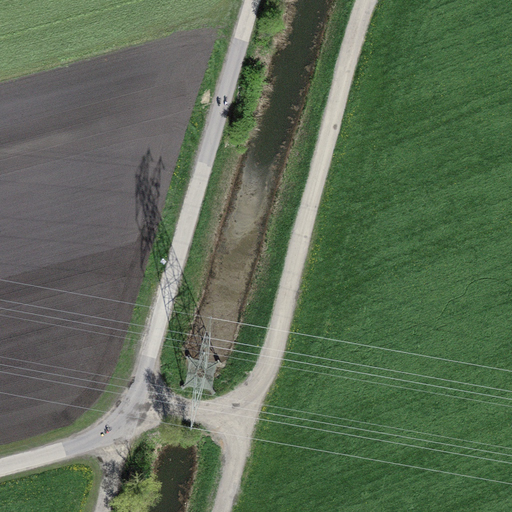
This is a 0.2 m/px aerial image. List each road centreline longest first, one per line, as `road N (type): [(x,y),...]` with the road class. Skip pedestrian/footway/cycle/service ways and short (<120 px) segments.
road 1 (track): [(374,0),(241,421)]
road 2 (track): [(133,397),(252,0)]
road 3 (track): [(0,467),(95,441),(133,397)]
